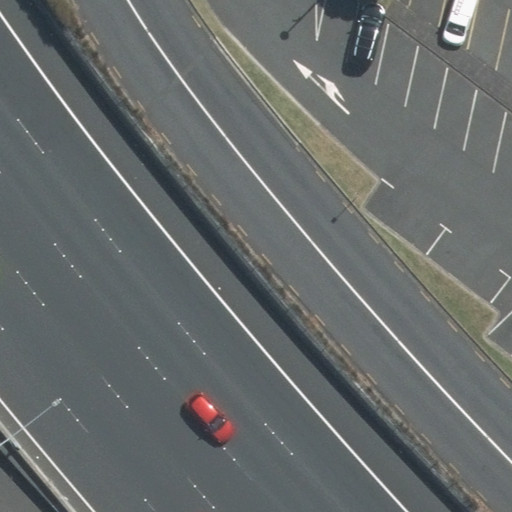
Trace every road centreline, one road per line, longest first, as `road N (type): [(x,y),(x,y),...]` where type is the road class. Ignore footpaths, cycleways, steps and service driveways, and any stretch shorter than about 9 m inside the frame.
road 1 (residential): [(128,0),(192,91),(375,313),(511,461)]
road 2 (motorway): [(0,247),(220,511)]
